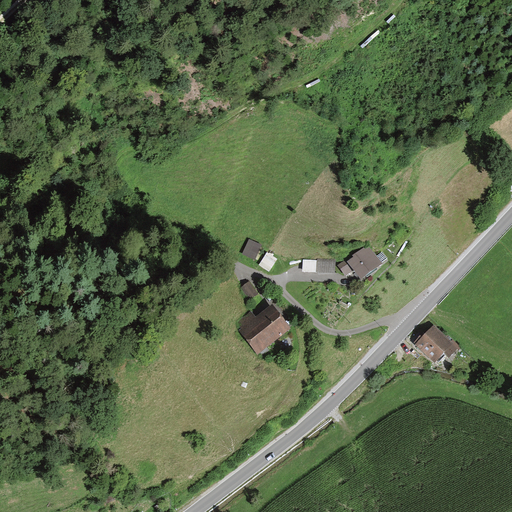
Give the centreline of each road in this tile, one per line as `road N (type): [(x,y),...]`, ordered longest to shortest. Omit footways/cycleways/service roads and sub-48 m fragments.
road 1 (track): [(224,257),(191,233),(115,207),(107,183),(116,159),(130,149),(184,142),(318,74),(400,0)]
road 2 (tertiary): [(194,511),(328,406),(511,216)]
